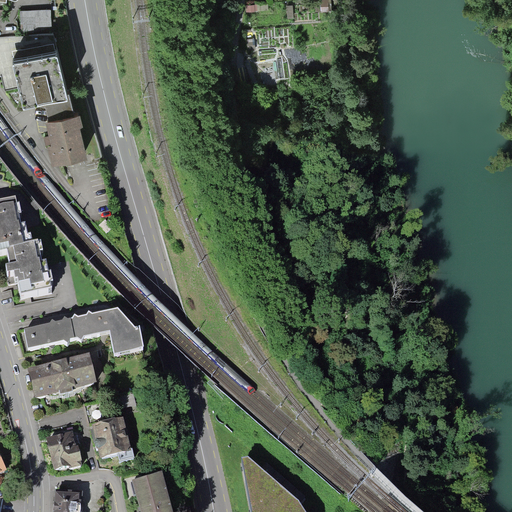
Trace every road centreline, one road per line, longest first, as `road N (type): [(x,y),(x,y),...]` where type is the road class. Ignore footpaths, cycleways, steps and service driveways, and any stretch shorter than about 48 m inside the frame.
road 1 (primary): [(84,0),(213,498)]
road 2 (residential): [(33,485),(0,349)]
